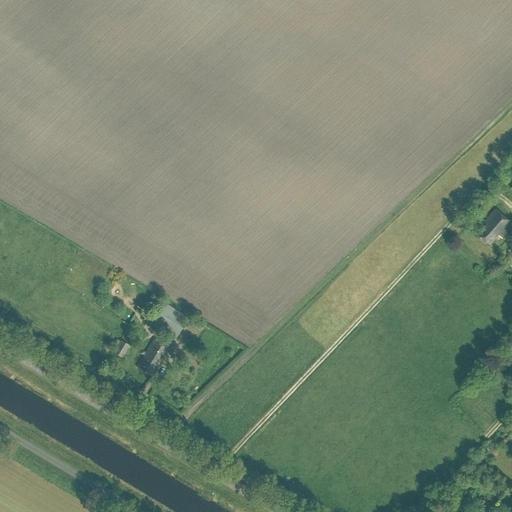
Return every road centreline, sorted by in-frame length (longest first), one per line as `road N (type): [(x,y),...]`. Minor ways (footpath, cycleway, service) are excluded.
road 1 (track): [(159,441),(511,89)]
road 2 (track): [(214,471),(482,191)]
road 3 (tertiary): [(280,511),(0,345)]
road 4 (unclassified): [(138,511),(0,428)]
road 5 (track): [(412,511),(511,399)]
